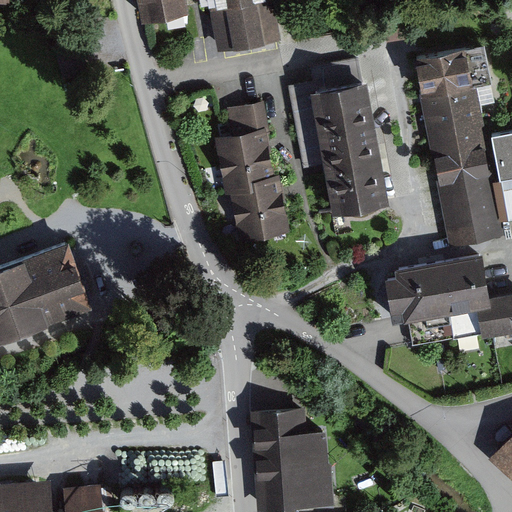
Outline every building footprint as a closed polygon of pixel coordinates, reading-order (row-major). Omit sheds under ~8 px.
[(270,0),(143,0),(147,17),(187,9),(185,0),(201,0),(202,3),(213,1),(222,48),(278,37),(270,0)] [(78,30),(52,37),(64,77),(89,70),(78,30)] [(450,246),(508,236),(476,55),(418,65),(450,246)] [(392,203),(369,83),(311,95),(334,214),(392,203)] [(272,123),(267,102),(228,110),(233,131),(272,123)] [(270,129),(219,140),(241,239),(292,228),(270,129)] [(511,134),(493,138),(509,222),(511,221),(511,134)] [(0,334),(89,303),(67,242),(0,266),(0,334)] [(491,291),(482,246),(424,254),(405,256),(388,274),(396,311),(478,298),(491,296),(491,291)] [(484,331),(511,326),(511,288),(491,291),(491,296),(478,298),(484,331)] [(334,500),(328,428),(308,430),(306,407),(255,412),(262,506),(334,500)] [(511,435),(499,450),(511,461),(511,435)] [(0,511),(55,511),(52,469),(0,473),(0,511)] [(104,511),(102,479),(65,482),(68,511),(104,511)] [(144,500),(147,501),(150,501),(153,500),(155,498),(156,495),(157,492),(157,490),(155,487),(153,485),(150,484),(148,483),(145,484),(142,485),(141,488),(140,490),(139,493),(140,496),(142,498),(144,500)] [(164,500),(166,500),(169,500),(171,499),(173,497),(175,495),(175,492),(175,490),(173,487),(171,485),(169,484),(166,484),(164,485),(161,486),(160,488),(159,491),(159,494),(160,496),(161,498),(164,500)] [(126,501),(128,502),(131,502),(134,501),(136,499),(137,497),(138,494),(138,492),(136,489),(134,487),(132,486),(129,485),(127,486),(124,487),(122,489),(121,492),(121,495),(122,497),(123,500),(126,501)]
